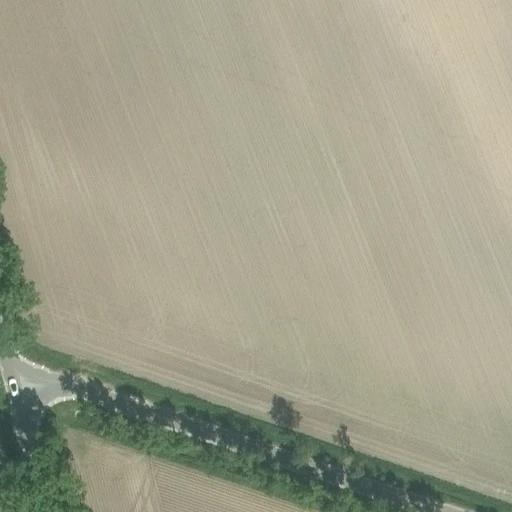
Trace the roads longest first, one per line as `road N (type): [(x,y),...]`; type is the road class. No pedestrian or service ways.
road 1 (unclassified): [(19,379),(101,394),(453,511)]
road 2 (unclassified): [(55,511),(19,379)]
